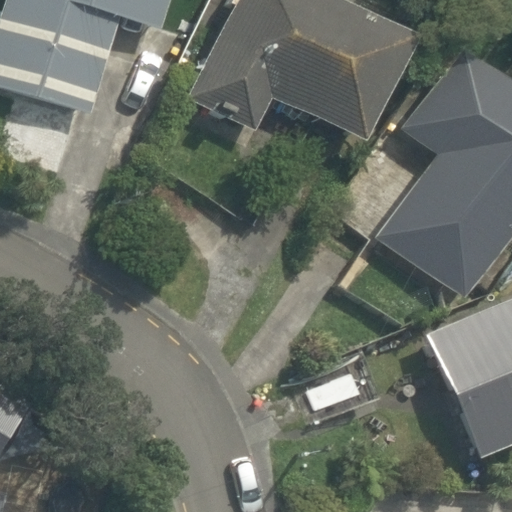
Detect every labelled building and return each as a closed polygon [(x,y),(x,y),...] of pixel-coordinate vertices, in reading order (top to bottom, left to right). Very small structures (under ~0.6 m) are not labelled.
[(163,42),(179,0),(12,0),(0,33),(0,92),(88,127),(127,28),(163,42)] [(321,0),(241,0),(190,109),(265,144),(281,110),(381,158),(431,52),(321,0)] [(376,249),(479,318),(511,269),(511,86),(466,56),(409,139),(437,158),(376,249)] [(511,314),(429,340),(493,463),(511,456),(511,314)] [(0,448),(25,406),(0,390),(0,448)] [(0,511),(13,511),(14,504),(0,501),(0,511)]
